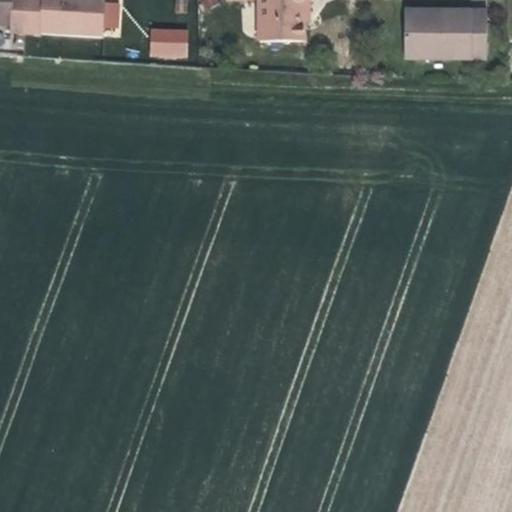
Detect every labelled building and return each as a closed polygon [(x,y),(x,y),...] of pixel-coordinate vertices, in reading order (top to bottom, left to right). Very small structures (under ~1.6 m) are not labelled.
[(0,0),(0,22),(8,23),(9,0),(0,0)] [(9,0),(8,23),(7,30),(22,31),(24,0),(9,0)] [(39,32),(39,29),(40,0),(24,0),(22,31),(39,32)] [(40,0),(39,29),(100,33),(102,0),(40,0)] [(300,24),(300,11),(304,10),(304,0),(255,0),(256,46),(300,45),(300,24)] [(440,15),(404,15),(403,54),(485,55),(485,9),(440,8),(440,15)] [(149,57),(187,58),(188,28),(149,28),(149,57)]
